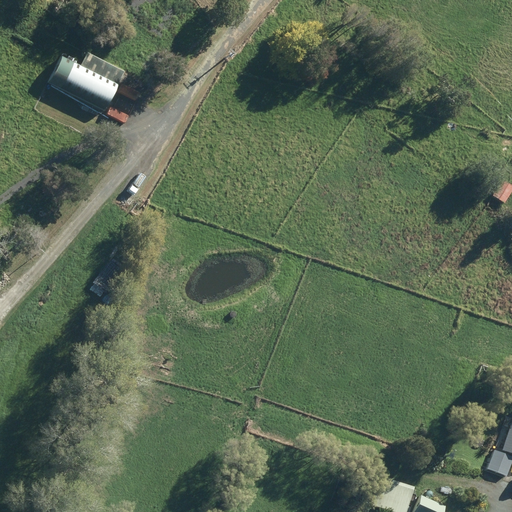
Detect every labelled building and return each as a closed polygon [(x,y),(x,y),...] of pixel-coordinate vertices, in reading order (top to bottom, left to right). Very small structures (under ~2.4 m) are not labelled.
[(119,86),(75,65),(63,89),(108,110),(119,86)] [(511,188),(502,181),(491,196),(511,211),(511,188)] [(511,414),(503,450),(511,451),(511,414)] [(511,458),(511,455),(493,450),(488,470),(508,475),(511,458)] [(405,511),(413,487),(380,477),(370,507),(386,511),(405,511)] [(445,511),(447,507),(420,496),(413,511),(445,511)]
